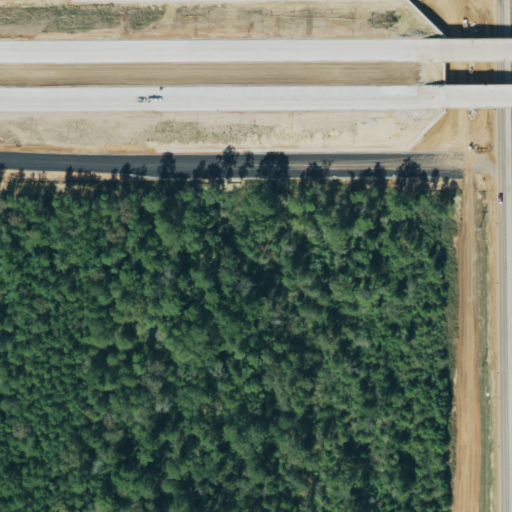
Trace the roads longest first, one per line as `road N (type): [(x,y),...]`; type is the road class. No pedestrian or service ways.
road 1 (motorway): [(0,161),(511,166)]
road 2 (motorway): [(0,98),(440,97)]
road 3 (motorway): [(437,52),(0,53)]
road 4 (motorway): [(386,166),(435,157),(457,131),(457,29),(435,0)]
road 5 (secondary): [(511,166),(509,0)]
